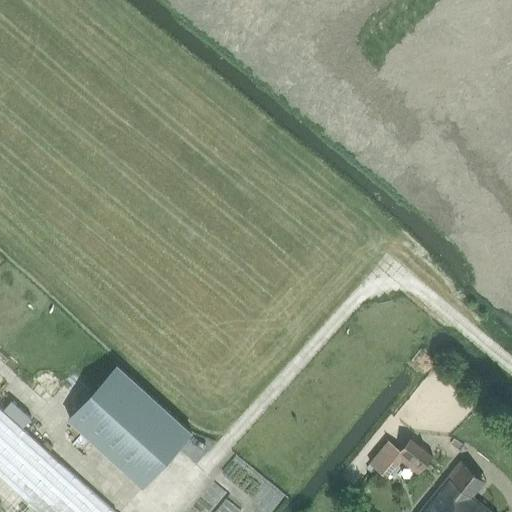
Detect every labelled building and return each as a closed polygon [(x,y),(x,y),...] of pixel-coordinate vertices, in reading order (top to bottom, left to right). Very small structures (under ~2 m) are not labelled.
[(105,455),(141,488),(153,473),(189,434),(115,367),(66,420),(105,455)] [(426,421),(442,405),(430,393),(414,408),(426,421)] [(0,474),(29,502),(40,511),(114,511),(0,409),(0,474)] [(410,438),(402,448),(390,438),(370,462),(388,477),(401,461),(418,474),(432,456),(410,438)] [(492,511),(473,495),(486,480),(461,460),(418,511),(492,511)] [(40,511),(29,502),(19,511),(40,511)]
